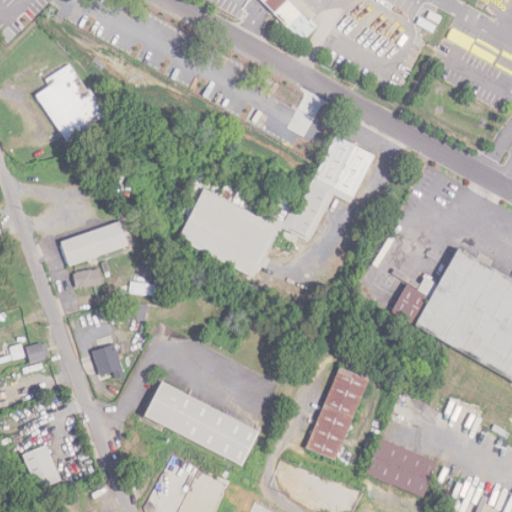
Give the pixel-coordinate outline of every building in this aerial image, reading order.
[(261,0),(302,41),(317,26),(291,0),(261,0)] [(66,142),(105,117),(70,63),(45,79),(49,86),(36,94),(66,142)] [(256,278),(282,220),(267,213),(265,217),(238,205),(245,189),(227,180),(220,195),(203,187),(178,242),(256,278)] [(60,240),(68,265),(128,247),(120,222),(60,240)] [(389,315),(511,378),(511,279),(455,250),(438,284),(423,276),(417,289),(405,283),(389,315)] [(74,288),(101,285),(99,269),(72,272),(74,288)] [(127,316),(141,321),(145,309),(144,308),(145,306),(132,301),(127,316)] [(29,363),(49,357),(44,342),(25,347),(29,363)] [(9,347),(12,360),(24,357),(21,343),(9,347)] [(93,349),(98,375),(113,372),(115,379),(123,377),(116,344),(93,349)] [(367,378),(337,367),(306,449),(337,460),(367,378)] [(244,464),(260,428),(161,383),(145,420),(244,464)] [(437,461),(378,438),(364,474),(428,499),(436,479),(431,477),(437,461)] [(61,481),(48,445),(22,455),(36,490),(61,481)]
